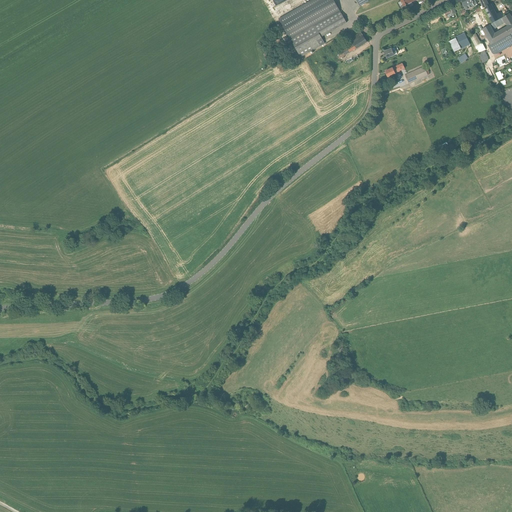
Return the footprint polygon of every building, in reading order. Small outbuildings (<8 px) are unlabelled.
[(333,0),(311,0),(279,18),(301,56),(325,43),(322,37),(347,23),(333,0)] [(473,0),(472,1),(471,0),(461,0),(461,1),(463,6),(464,6),(466,11),(468,10),(477,5),(475,1),(474,2),(473,0)] [(486,0),(479,0),(482,6),(475,9),(477,13),(481,11),(489,7),(488,5),(486,0)] [(489,25),(503,17),(500,12),(496,14),(490,4),(488,5),(489,7),(481,11),(489,25)] [(456,13),(455,13),(454,8),(450,10),(449,9),(444,12),(447,18),(452,16),(452,17),(455,16),(454,14),(456,13)] [(491,44),(488,46),(494,54),(511,43),(511,19),(509,14),(503,17),(489,25),(482,29),(487,38),(491,44)] [(367,42),(364,37),(361,32),(350,39),(354,44),(337,55),(339,59),(356,48),(356,49),(367,42)] [(471,35),(475,45),(481,42),(477,32),(471,35)] [(455,52),(470,45),(464,34),(449,41),(455,52)] [(478,53),(479,53),(483,63),(486,61),(483,55),(486,54),(485,51),(486,50),(482,43),(475,46),(478,53)] [(397,54),(396,51),(393,52),(391,49),(384,52),(386,58),(397,54)] [(466,53),(458,57),(462,63),(469,58),(466,53)] [(388,77),(399,72),(399,71),(405,69),(402,64),(385,71),(388,77)] [(409,83),(428,75),(424,67),(406,76),(409,83)]
